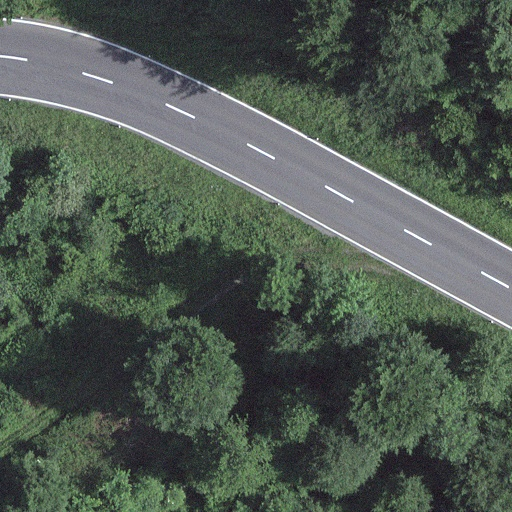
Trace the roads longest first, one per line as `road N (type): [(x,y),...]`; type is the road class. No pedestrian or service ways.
road 1 (primary): [(511,291),(151,99),(0,58)]
road 2 (track): [(0,454),(335,193)]
